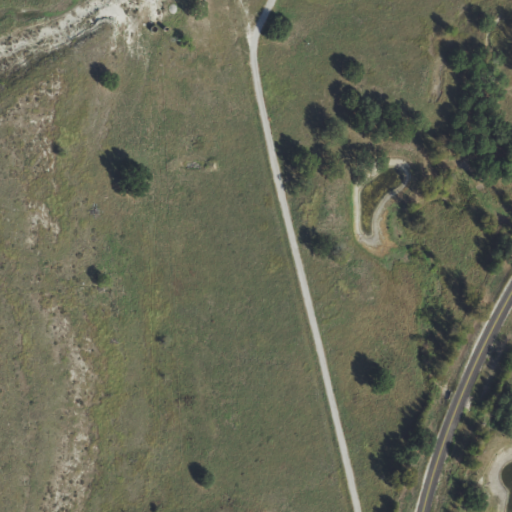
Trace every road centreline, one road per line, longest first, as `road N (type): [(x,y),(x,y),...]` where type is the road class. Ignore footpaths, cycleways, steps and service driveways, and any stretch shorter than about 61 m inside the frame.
road 1 (residential): [(353,511),(255,78),(240,63),(253,0)]
road 2 (tertiary): [(511,295),(454,416),(424,511)]
